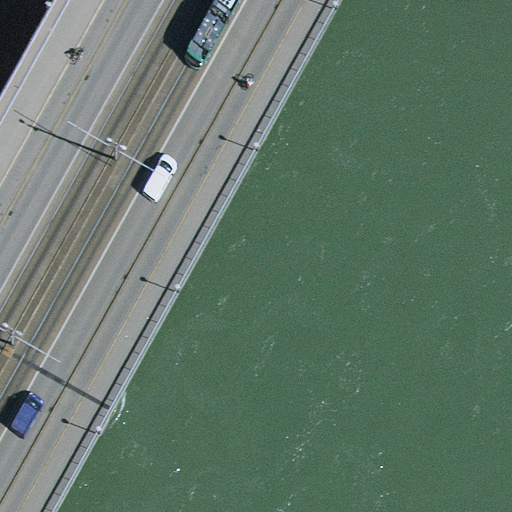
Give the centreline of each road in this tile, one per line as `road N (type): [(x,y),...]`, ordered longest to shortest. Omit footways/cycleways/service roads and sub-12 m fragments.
road 1 (secondary): [(0,472),(263,0)]
road 2 (secondary): [(145,0),(0,260)]
